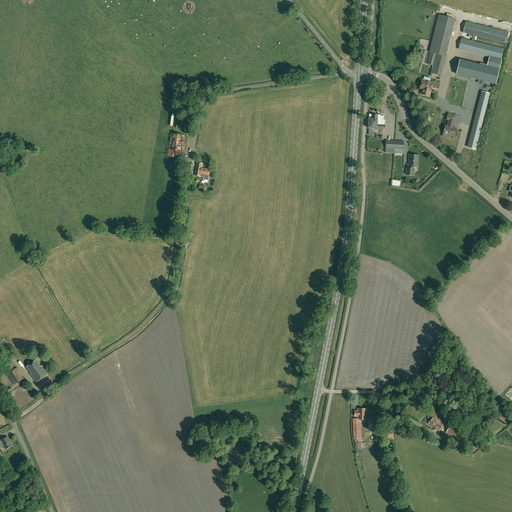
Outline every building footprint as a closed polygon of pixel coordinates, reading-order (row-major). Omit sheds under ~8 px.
[(456,19),(438,14),(429,53),(431,53),(436,54),(446,56),(456,19)] [(508,32),(466,21),(463,32),(505,43),(508,32)] [(475,35),(473,35),(472,41),(461,38),(458,49),(501,60),(504,49),(474,41),(475,35)] [(446,56),(436,54),(433,66),(431,73),(441,76),(446,56)] [(495,84),(499,69),(481,65),(469,62),(460,60),(456,74),(495,84)] [(431,91),(433,83),(422,80),(422,82),(421,82),(420,85),(421,86),(420,88),(423,89),(422,94),(429,96),(430,92),(431,92),(431,91)] [(381,115),(369,114),(368,128),(377,129),(385,129),(385,124),(383,124),(383,116),(381,116),(381,115)] [(447,120),(448,120),(447,126),(445,126),(443,135),(444,135),(448,136),(449,135),(455,137),(457,128),(452,127),(452,125),(453,125),(456,116),(448,114),(447,120)] [(190,121),(188,121),(189,118),(186,118),(184,117),(178,116),(176,128),(180,129),(193,130),(194,121),(190,120),(190,121)] [(480,131),(472,129),(468,147),(476,149),(480,131)] [(177,157),(178,151),(182,152),(184,135),(171,133),(168,156),(177,157)] [(395,141),(386,140),(385,152),(394,153),(394,149),(395,141)] [(404,141),(395,141),(394,149),(404,150),(404,141)] [(410,168),(407,168),(406,175),(414,175),(414,166),(418,166),(418,160),(417,160),(417,155),(409,155),(409,161),(410,161),(410,168)] [(202,164),(197,163),(195,175),(201,176),(203,168),(202,168),(202,164)] [(203,179),(208,180),(209,175),(210,170),(203,168),(201,176),(204,177),(203,179)] [(7,355),(2,360),(6,363),(11,358),(7,355)] [(36,360),(26,367),(31,374),(37,382),(48,374),(42,366),(41,367),(36,360)] [(7,374),(14,384),(23,378),(16,368),(14,369),(7,374)] [(355,411),(355,416),(358,416),(358,419),(367,419),(367,409),(358,409),(358,411),(355,411)] [(445,422),(437,417),(439,413),(432,409),(428,415),(433,418),(428,424),(435,428),(434,430),(436,431),(437,430),(439,431),(445,422)] [(376,418),(370,418),(369,428),(373,428),(373,431),(379,431),(379,424),(375,424),(376,418)] [(459,440),(463,433),(465,430),(451,423),(446,433),(459,440)] [(0,445),(1,448),(4,446),(6,449),(12,446),(8,437),(1,440),(2,441),(1,441),(0,439),(0,445)]
